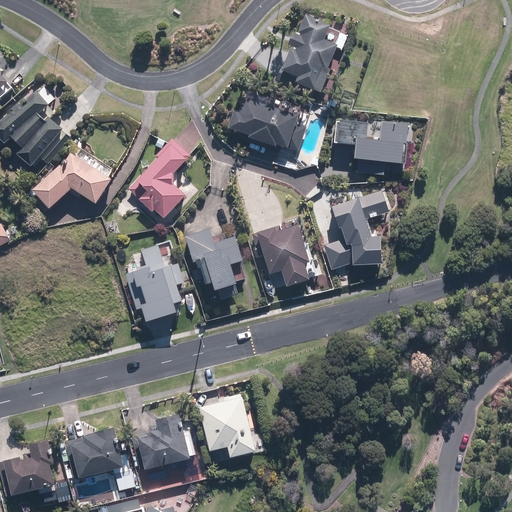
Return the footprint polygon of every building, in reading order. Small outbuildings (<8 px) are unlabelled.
[(314,100),(334,49),(321,43),(327,30),(301,20),(295,35),(299,37),(298,40),(291,37),(287,49),(289,50),(276,82),(294,89),(293,91),(314,100)] [(9,141),(21,151),(15,158),(29,170),(60,133),(46,122),(43,125),(35,118),(46,108),(34,95),(0,124),(0,142),(3,146),(9,141)] [(231,114),(225,132),(285,151),(286,149),(296,153),(304,129),(293,126),(295,120),(241,102),(237,116),(231,114)] [(352,148),(350,163),(401,167),(405,127),(379,124),(378,142),(364,140),(365,126),(335,123),(333,146),(352,148)] [(157,161),(128,191),(161,222),(183,199),(171,188),(171,177),(189,158),(171,142),(155,159),(157,161)] [(48,211),(69,192),(93,207),(109,183),(68,157),(59,171),(57,169),(31,193),(48,211)] [(386,214),(379,194),(328,211),(335,232),(338,231),(341,241),(323,247),(332,273),(350,267),(350,268),(378,268),(376,241),(368,240),(361,222),(386,214)] [(0,246),(9,242),(0,226),(0,225),(0,246)] [(306,266),(294,228),(279,233),(278,228),(252,236),(259,257),(261,256),(268,277),(278,274),(283,289),(306,282),(301,267),(306,266)] [(207,233),(183,240),(195,282),(200,280),(203,289),(209,287),(211,294),(232,288),(231,285),(244,281),(233,240),(224,242),(222,235),(209,238),(207,233)] [(136,263),(121,268),(135,311),(139,309),(144,326),(173,317),(170,307),(179,304),(173,287),(182,285),(176,266),(164,270),(157,247),(133,255),(136,263)] [(197,409),(207,451),(224,447),(227,457),(251,451),(237,396),(219,401),(220,403),(197,409)] [(131,438),(138,470),(186,459),(176,416),(153,421),(154,426),(148,428),(149,434),(131,438)] [(64,443),(73,479),(120,468),(111,430),(80,438),(80,439),(64,443)] [(0,462),(0,478),(4,497),(52,485),(48,466),(51,465),(45,441),(26,446),(29,456),(0,462)] [(200,465),(185,469),(188,482),(203,479),(200,465)] [(171,511),(170,507),(154,511),(147,507),(144,511),(138,511),(136,500),(104,507),(105,511),(171,511)]
